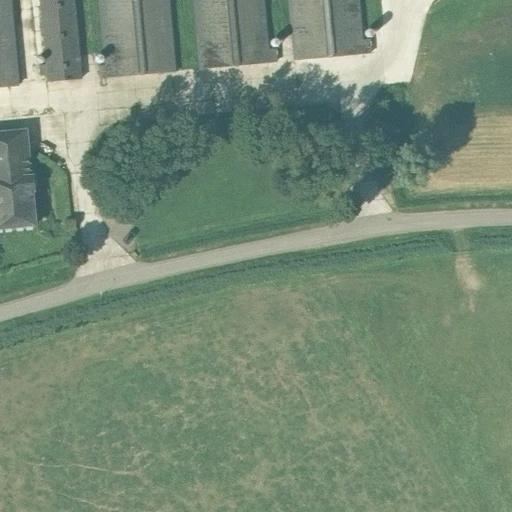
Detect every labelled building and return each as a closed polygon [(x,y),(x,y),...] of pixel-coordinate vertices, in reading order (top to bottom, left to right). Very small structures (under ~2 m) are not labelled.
[(0,0),(0,86),(18,85),(10,0),(0,0)] [(38,0),(44,64),(38,64),(39,76),(45,76),(46,82),(81,79),(74,0),(38,0)] [(98,0),(105,64),(97,65),(98,78),(175,71),(168,0),(98,0)] [(275,48),(268,49),(263,0),(193,0),(200,69),(276,61),(275,48)] [(362,39),(358,0),(287,0),(293,60),(370,53),(369,39),(362,39)] [(0,228),(35,225),(31,191),(34,191),(32,174),(30,174),(25,128),(0,130),(0,228)]
